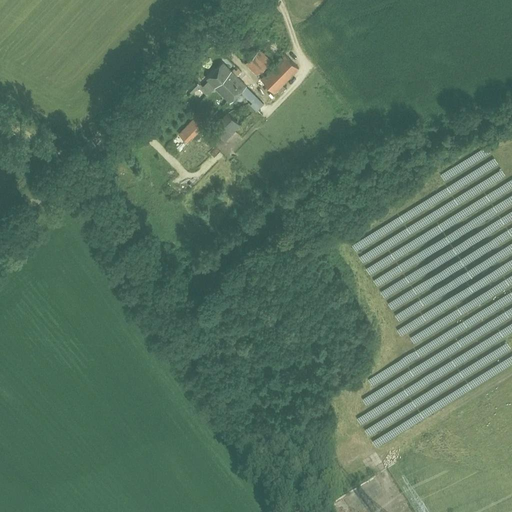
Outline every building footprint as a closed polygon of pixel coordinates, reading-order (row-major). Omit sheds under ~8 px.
[(244,64),(256,76),(271,61),(259,49),(244,64)] [(260,79),(274,93),(299,68),(285,55),(260,79)] [(210,91),(214,86),(215,87),(222,80),(226,84),(230,81),(232,84),(239,78),(237,76),(232,71),(223,62),(207,79),(208,80),(203,85),(197,78),(189,86),(194,91),(200,85),(204,90),(207,88),(210,91)] [(232,71),(237,76),(242,71),(238,68),(236,70),(235,69),(232,71)] [(215,87),(230,102),(246,86),(239,78),(232,84),(230,81),(226,84),(222,80),(215,87)] [(211,127),(225,141),(240,125),(227,111),(211,127)] [(199,114),(181,133),(189,140),(207,122),(199,114)]
